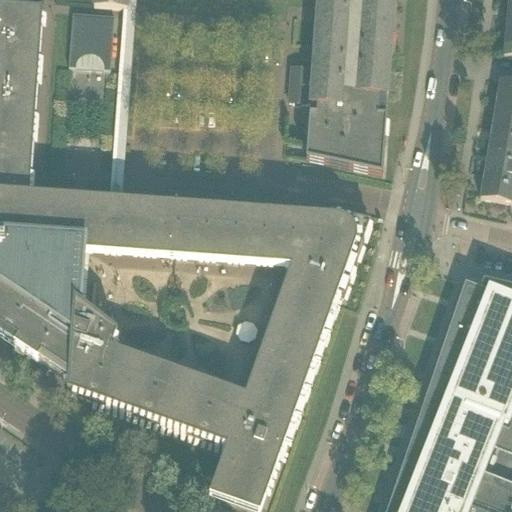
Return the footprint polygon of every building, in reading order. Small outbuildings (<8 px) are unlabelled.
[(93,0),(92,13),(135,16),(135,0),(93,0)] [(317,0),(312,73),(292,72),(289,107),(310,109),(310,110),(310,111),(316,111),(379,116),(381,102),(387,102),(387,101),(394,0),(317,0)] [(206,205),(206,209),(167,201),(165,222),(84,217),(28,214),(42,14),(0,11),(0,333),(68,379),(67,397),(223,453),(206,502),(234,511),(262,511),(337,301),(343,304),(370,228),(292,211),(292,215),(264,209),(263,213),(235,207),(235,211),(206,205)] [(92,20),(72,18),(68,71),(109,75),(114,22),(92,20)] [(511,61),(511,36),(506,36),(503,61),(511,61)] [(511,86),(500,84),(496,109),(511,111),(511,86)] [(493,132),(511,135),(511,111),(496,109),(493,132)] [(378,122),(379,116),(316,111),(315,120),(309,120),(306,164),(382,180),(386,122),(378,122)] [(511,135),(493,132),(489,156),(511,159),(511,135)] [(511,183),(511,159),(489,156),(485,180),(511,183)] [(511,208),(511,183),(485,180),(481,204),(511,208)] [(511,511),(511,491),(508,490),(511,479),(511,435),(500,430),(501,427),(506,429),(511,414),(511,287),(484,281),(478,295),(466,290),(436,377),(446,380),(435,411),(436,411),(445,414),(428,458),(423,455),(401,511),(511,511)]
